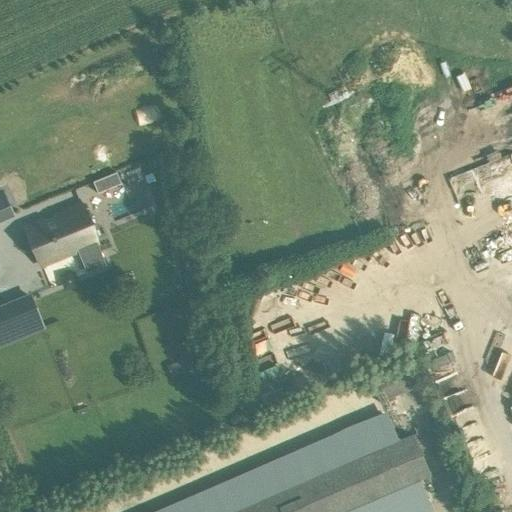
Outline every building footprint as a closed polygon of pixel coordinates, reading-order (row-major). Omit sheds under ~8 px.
[(120,184),(115,172),(92,182),(97,194),(120,184)] [(511,178),(499,181),(505,209),(511,207),(511,178)] [(71,207),(17,230),(33,268),(70,252),(80,274),(96,267),(71,207)] [(400,234),(408,248),(417,243),(409,229),(400,234)] [(0,344),(42,328),(29,297),(30,300),(3,311),(2,308),(0,308),(0,344)] [(397,352),(363,363),(370,385),(404,375),(397,352)] [(384,446),(231,511),(345,511),(432,474),(416,434),(384,446)] [(468,445),(467,456),(487,459),(488,448),(468,445)]
